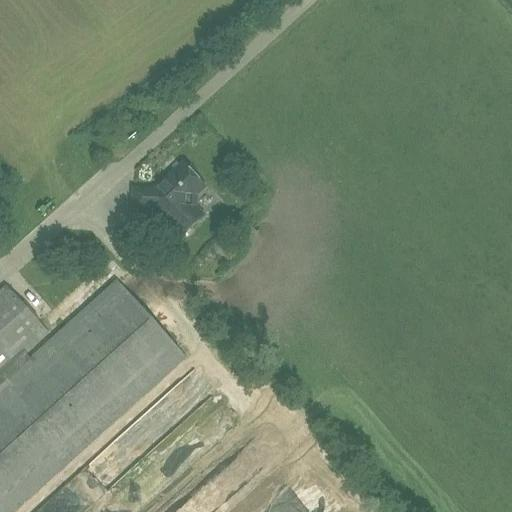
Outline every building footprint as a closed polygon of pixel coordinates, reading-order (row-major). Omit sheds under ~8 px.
[(195,196),(204,188),(182,164),(167,179),(166,184),(158,191),(134,190),(133,210),(158,210),(162,215),(162,220),(180,239),(203,216),(195,208),(195,196)] [(0,292),(0,511),(13,511),(184,359),(116,283),(0,388),(0,387),(0,376),(47,334),(5,288),(0,292)] [(208,348),(199,358),(218,377),(228,368),(208,348)] [(205,373),(41,511),(83,511),(114,486),(115,487),(223,394),(205,373)] [(225,481),(247,505),(275,478),(262,464),(275,452),(266,442),(225,481)]
